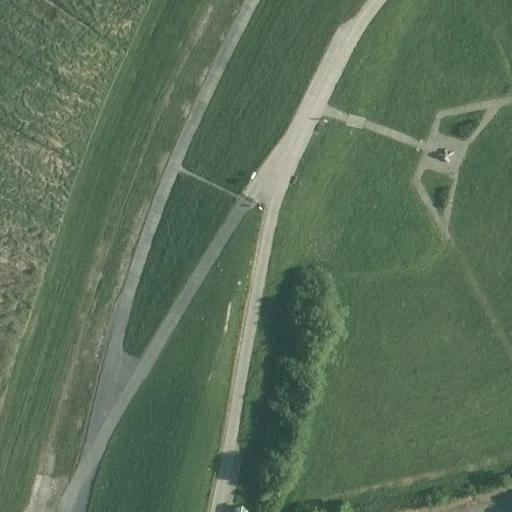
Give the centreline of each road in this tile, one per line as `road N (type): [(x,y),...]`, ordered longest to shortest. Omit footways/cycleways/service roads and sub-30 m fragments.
road 1 (unclassified): [(219,511),(284,164),(374,0)]
road 2 (track): [(256,0),(177,164),(94,431)]
road 3 (track): [(284,164),(253,195),(94,431)]
road 4 (track): [(447,152),(458,172),(447,227),(511,341)]
road 5 (track): [(502,102),(443,114),(419,181),(447,227)]
